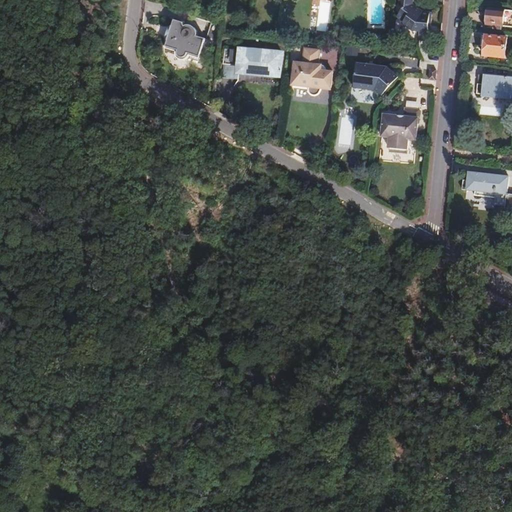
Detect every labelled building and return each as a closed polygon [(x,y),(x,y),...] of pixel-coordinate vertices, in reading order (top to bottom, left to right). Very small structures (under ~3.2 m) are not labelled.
[(397,0),(397,5),(402,8),(395,18),(402,22),(400,25),(412,32),(417,32),(416,36),(426,37),(428,13),(422,13),(416,0),(397,0)] [(503,28),(504,12),(488,10),(486,26),(494,27),(494,30),(500,30),(501,27),(503,28)] [(177,44),(169,42),(166,53),(176,56),(178,61),(181,64),(184,65),(188,64),(192,60),(200,62),(205,42),(198,40),(198,36),(196,34),(194,32),(192,30),(189,30),(185,30),(182,25),(173,23),(171,34),(178,36),(177,44)] [(171,34),(169,42),(177,44),(178,36),(171,34)] [(504,59),(506,38),(485,36),(485,37),(482,37),(481,47),(484,47),(483,57),(504,59)] [(330,89),(332,73),(319,72),(320,68),(316,67),(318,52),(304,50),(302,65),(294,64),(291,87),(293,88),(293,90),(306,91),(309,97),(313,98),(316,97),(321,88),(330,89)] [(224,51),(222,68),(238,69),(237,75),(279,79),(281,56),(224,51)] [(422,61),(422,69),(436,70),(437,62),(422,61)] [(393,77),(389,73),(386,70),(381,75),(369,64),(365,68),(355,67),(352,90),(373,92),(380,99),(397,80),(393,77)] [(238,69),(222,68),(221,80),(236,80),(237,75),(238,69)] [(511,100),(511,78),(484,76),(481,98),(511,100)] [(403,112),(403,120),(402,122),(395,121),(395,119),(382,117),(380,140),(387,140),(386,151),(406,153),(407,142),(415,143),(418,113),(403,112)] [(511,212),(511,196),(506,196),(508,178),(467,174),(467,182),(462,182),(461,191),(474,193),(474,197),(494,200),(494,207),(504,208),(504,211),(511,212)]
